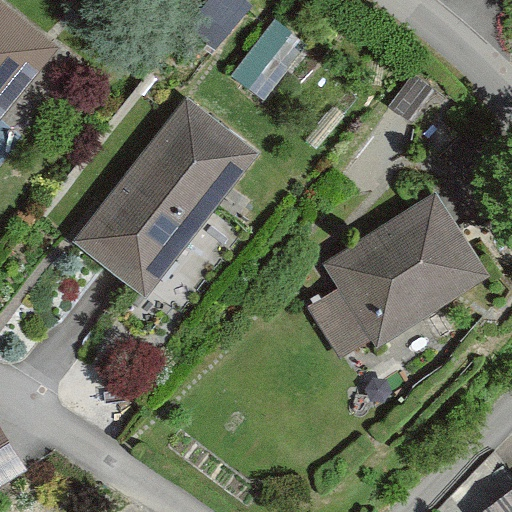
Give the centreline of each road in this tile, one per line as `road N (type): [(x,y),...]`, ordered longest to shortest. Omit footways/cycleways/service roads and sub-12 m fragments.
road 1 (residential): [(0,389),(183,511),(410,511),(511,416)]
road 2 (residential): [(408,0),(488,53),(511,86)]
